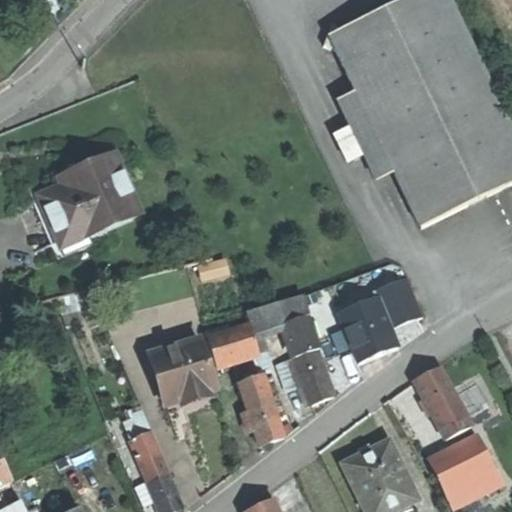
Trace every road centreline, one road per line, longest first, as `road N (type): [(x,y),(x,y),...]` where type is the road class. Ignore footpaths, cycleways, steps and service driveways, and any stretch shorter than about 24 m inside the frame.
road 1 (residential): [(218,511),(347,408),(511,302)]
road 2 (residential): [(118,0),(0,105)]
